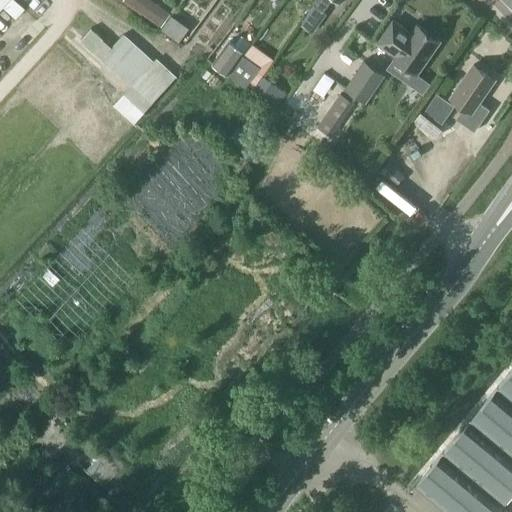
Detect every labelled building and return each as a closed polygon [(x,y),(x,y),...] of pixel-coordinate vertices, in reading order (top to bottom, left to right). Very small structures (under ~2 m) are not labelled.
[(0,0),(0,10),(9,0),(0,0)] [(151,0),(147,0),(140,12),(158,25),(168,12),(151,0)] [(316,0),(314,3),(325,11),(332,0),(341,0),(343,1),(343,0),(316,0)] [(168,15),(157,30),(174,43),(185,27),(168,15)] [(304,16),(298,23),(311,32),(316,24),(304,16)] [(393,19),(380,38),(377,43),(395,55),(394,57),(418,74),(441,40),(417,24),(412,32),(393,19)] [(100,41),(92,50),(135,88),(126,99),(143,114),(174,77),(154,60),(151,63),(119,35),(108,47),(100,41)] [(231,38),(215,62),(229,73),(246,49),(231,38)] [(244,54),(231,72),(247,84),(260,66),(244,54)] [(384,74),(365,61),(346,87),(366,101),(384,74)] [(495,79),(474,64),(451,98),(465,107),(457,118),(475,131),(490,109),(479,102),(495,79)] [(263,79),(256,88),(272,99),(278,90),(263,79)] [(338,92),(315,125),(328,134),(352,101),(338,92)] [(389,163),(381,172),(396,185),(404,175),(389,163)] [(511,439),(511,367),(477,409),(511,439)] [(446,446),(507,497),(511,491),(511,439),(477,409),(446,446)] [(494,511),(507,497),(446,446),(417,481),(453,511),(494,511)]
